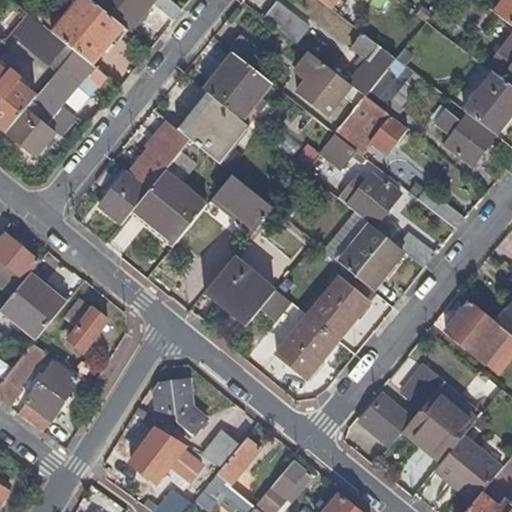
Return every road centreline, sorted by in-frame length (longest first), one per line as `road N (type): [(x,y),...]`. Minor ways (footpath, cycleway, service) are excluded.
road 1 (residential): [(312,445),(511,196)]
road 2 (residential): [(40,218),(217,0)]
road 3 (residential): [(166,324),(312,445)]
road 4 (residential): [(166,324),(65,481)]
road 5 (residential): [(166,324),(40,218)]
